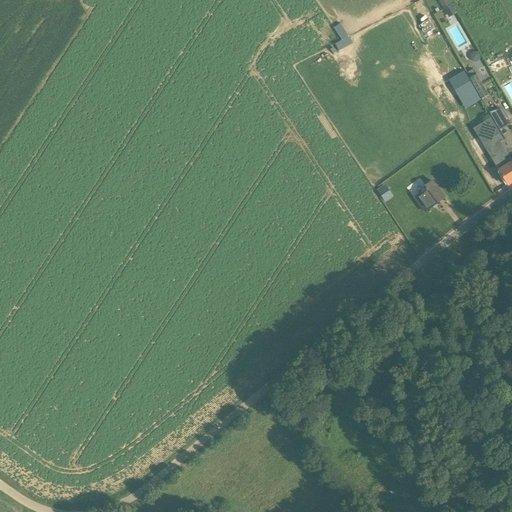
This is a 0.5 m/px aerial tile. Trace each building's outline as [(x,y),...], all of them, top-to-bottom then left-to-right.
[(456,12),(450,3),(448,0),(441,0),(439,1),(444,9),(448,16),(456,12)] [(339,50),(352,43),(342,22),(334,26),(341,40),(335,42),(339,50)] [(494,73),(507,68),(504,61),(491,66),(494,73)] [(470,79),(477,75),(474,70),(467,74),(470,78),(470,79)] [(449,81),(460,101),(476,92),(464,72),(449,81)] [(470,79),(478,92),(482,99),(489,96),(477,75),(470,79)] [(500,143),(511,161),(511,136),(506,126),(502,119),(495,123),(505,140),(503,141),(500,143)] [(507,186),(511,182),(511,161),(500,143),(503,141),(490,120),(473,129),(486,152),(495,168),(503,163),(506,167),(499,171),(500,173),(499,174),(501,176),(502,176),(507,186)] [(437,204),(437,203),(444,198),(432,181),(425,187),(426,189),(414,198),(425,212),(432,207),(432,208),(437,204)] [(386,183),(377,188),(385,202),(394,196),(386,183)]
